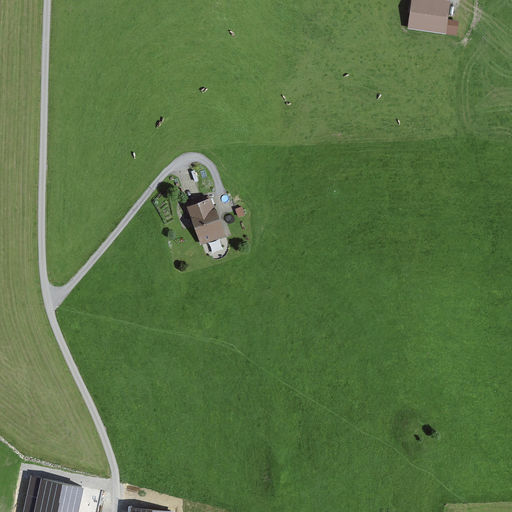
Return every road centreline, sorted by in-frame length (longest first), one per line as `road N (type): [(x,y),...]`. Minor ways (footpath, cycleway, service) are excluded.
road 1 (track): [(49,304),(42,242),(47,0)]
road 2 (track): [(222,192),(200,159),(174,165),(73,287),(49,304)]
road 3 (track): [(116,511),(118,472),(49,304)]
